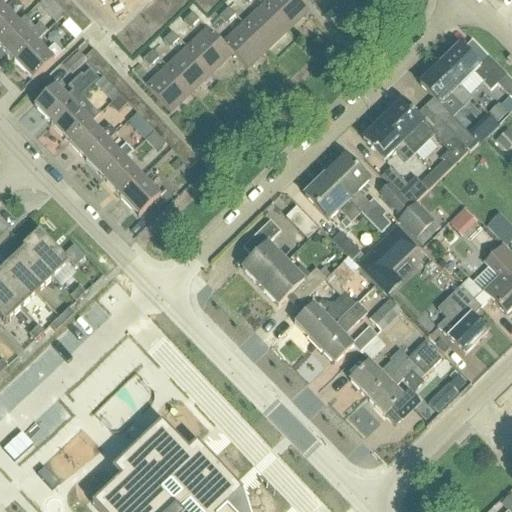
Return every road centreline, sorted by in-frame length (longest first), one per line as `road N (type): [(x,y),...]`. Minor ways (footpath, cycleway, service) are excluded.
road 1 (residential): [(161,298),(468,2)]
road 2 (residential): [(365,505),(161,298)]
road 3 (residential): [(365,505),(511,364)]
road 4 (residential): [(161,298),(30,162)]
